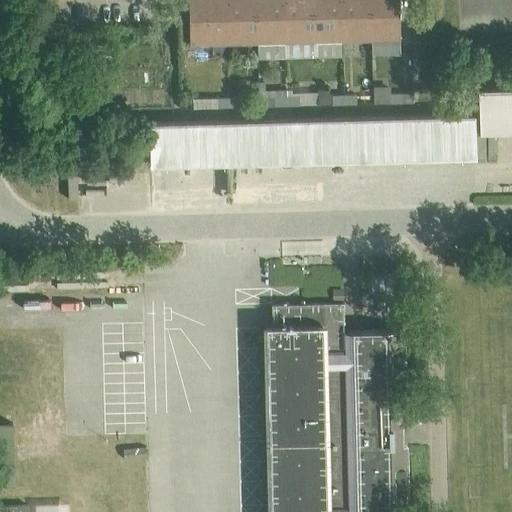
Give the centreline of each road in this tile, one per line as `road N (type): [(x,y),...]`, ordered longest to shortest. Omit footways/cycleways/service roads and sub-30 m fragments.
road 1 (unclassified): [(432,219),(47,230),(10,222),(0,204)]
road 2 (unclassified): [(439,511),(432,219)]
